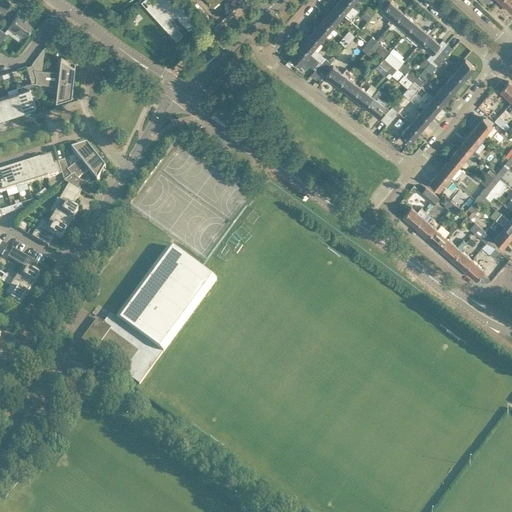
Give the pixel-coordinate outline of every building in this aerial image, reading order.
[(11,2),(8,0),(0,0),(0,15),(1,16),(11,2)] [(177,0),(141,0),(141,1),(146,6),(148,4),(166,24),(171,19),(176,15),(189,29),(195,23),(185,11),(186,10),(177,0)] [(351,17),(360,6),(354,1),(352,0),(339,0),(334,6),(343,14),(344,13),(344,12),(351,17)] [(390,0),(382,10),(391,17),(387,21),(390,24),(389,25),(390,26),(402,11),(390,0)] [(511,10),(511,0),(500,0),(511,11),(511,10)] [(334,6),(323,19),(332,27),(342,15),(343,14),(334,6)] [(375,11),(369,6),(365,10),(371,16),(375,11)] [(8,27),(23,38),(36,20),(21,9),(8,27)] [(361,15),(367,20),(371,16),(365,10),(361,15)] [(391,27),(393,27),(397,23),(407,31),(415,22),(402,11),(390,26),(391,27)] [(334,34),(337,31),(332,27),(323,19),(312,32),(321,40),(322,39),(329,30),(334,34)] [(420,42),(428,33),(416,22),(408,32),(420,42)] [(180,30),(173,36),(176,40),(184,33),(180,30)] [(349,30),(343,36),(349,41),(354,35),(349,30)] [(301,45),(310,52),(320,40),(321,40),(312,32),(301,45)] [(432,52),(440,43),(428,33),(420,42),(432,52)] [(339,41),(345,46),(349,41),(343,36),(339,41)] [(372,37),(362,48),(366,52),(371,46),(376,50),(379,52),(384,57),(391,48),(390,47),(387,50),(372,37)] [(446,42),(436,55),(442,60),(452,48),(446,42)] [(319,60),(310,53),(310,52),(301,45),(290,57),(299,65),(304,59),(313,67),(319,60)] [(366,52),(371,56),(376,50),(371,46),(366,52)] [(37,76),(59,78),(74,80),(75,65),(61,57),(59,71),(42,70),(44,49),(43,48),(32,63),(32,64),(33,64),(37,76)] [(431,59),(424,67),(430,72),(437,64),(438,64),(442,60),(436,55),(432,59),(431,59)] [(391,74),(392,73),(392,74),(397,68),(392,65),(384,57),(379,63),(391,74)] [(330,63),(325,58),(321,62),(327,67),(330,63)] [(403,62),(398,58),(392,65),(397,68),(403,62)] [(459,66),(455,71),(464,79),(475,66),(465,59),(459,66)] [(316,79),(323,72),(327,67),(321,62),(311,74),(316,79)] [(412,81),(413,80),(417,76),(406,67),(407,66),(403,62),(397,68),(404,74),(412,81)] [(33,64),(32,64),(27,65),(32,82),(52,84),(51,90),(57,90),(56,100),(72,95),(74,80),(59,78),(37,76),(33,64)] [(333,65),(326,75),(338,85),(349,71),(346,68),(342,73),(333,65)] [(417,75),(417,76),(413,80),(419,85),(430,72),(424,67),(417,75)] [(401,73),(402,75),(404,74),(397,68),(392,74),(397,78),(401,73)] [(349,77),(352,73),(349,71),(338,85),(352,95),(359,85),(349,77)] [(464,79),(455,71),(445,83),(444,84),(453,91),(464,79)] [(415,90),(419,85),(413,80),(412,81),(409,85),(415,90)] [(500,89),(507,96),(511,100),(511,99),(511,84),(508,81),(500,89)] [(32,82),(17,87),(19,91),(25,110),(36,107),(33,98),(36,97),(37,98),(34,86),(33,87),(32,82)] [(433,96),(442,104),(453,91),(444,84),(433,96)] [(375,91),(369,86),(365,90),(359,85),(352,95),(366,105),(374,93),(378,89),(377,88),(375,91)] [(378,115),(382,110),(385,113),(389,108),(385,105),(390,99),(378,89),(374,93),(366,105),(378,115)] [(19,91),(9,94),(15,113),(25,110),(19,91)] [(442,104),(433,96),(429,93),(420,104),(424,107),(422,109),(431,117),(442,104)] [(15,113),(9,94),(0,96),(0,102),(5,117),(15,113)] [(401,107),(400,105),(395,101),(389,108),(385,113),(381,118),(387,123),(401,107)] [(422,109),(421,110),(411,122),(420,130),(431,117),(422,109)] [(499,114),(494,120),(501,126),(506,121),(499,114)] [(493,125),(483,117),(472,130),(482,138),(482,137),(486,132),(490,136),(496,129),(492,126),(493,125)] [(409,142),(420,130),(411,122),(400,134),(409,142)] [(461,143),(471,151),(477,156),(479,153),(473,148),(481,139),(482,138),(472,130),(461,143)] [(460,164),(461,163),(465,159),(471,163),(477,156),(471,151),(461,143),(451,156),(460,164)] [(64,182),(65,182),(74,175),(96,157),(87,145),(71,150),(80,161),(68,171),(65,160),(58,163),(62,174),(64,182)] [(47,179),(52,177),(62,174),(58,163),(57,163),(58,164),(55,164),(52,156),(41,160),(47,179)] [(451,156),(450,157),(440,169),(449,177),(459,165),(460,164),(451,156)] [(65,182),(69,184),(79,191),(83,185),(78,179),(88,171),(97,182),(105,169),(96,157),(74,175),(65,182)] [(31,163),(37,182),(47,179),(41,160),(31,163)] [(505,171),(507,168),(511,164),(506,160),(496,173),(495,174),(499,178),(503,181),(509,174),(505,171)] [(21,166),(27,185),(37,182),(31,163),(21,166)] [(27,185),(21,166),(10,170),(17,189),(27,185)] [(491,179),(495,174),(496,173),(495,172),(490,168),(480,181),(486,185),(491,179)] [(430,182),(439,189),(449,177),(440,169),(430,182)] [(10,170),(0,173),(7,192),(17,189),(10,170)] [(496,182),(499,178),(495,174),(491,179),(496,182)] [(496,182),(489,191),(496,197),(507,184),(503,181),(499,178),(496,182)] [(63,202),(54,217),(69,225),(78,211),(77,210),(77,211),(71,208),(81,192),(79,191),(69,184),(59,200),(63,202)] [(469,194),(475,199),(479,202),(488,192),(477,184),(469,194)] [(426,186),(421,193),(434,203),(439,197),(426,186)] [(444,205),(449,209),(454,203),(449,199),(444,205)] [(472,212),(477,205),(478,205),(480,202),(479,202),(475,199),(467,208),(472,212)] [(22,204),(23,209),(23,210),(30,207),(33,205),(32,201),(22,204)] [(459,207),(454,203),(449,209),(453,214),(459,207)] [(22,204),(11,208),(13,213),(23,209),(22,204)] [(427,211),(421,206),(417,211),(411,205),(403,214),(415,225),(423,216),(427,211)] [(2,216),(13,213),(11,208),(1,211),(2,216)] [(496,208),(490,214),(504,226),(511,232),(511,216),(510,219),(496,208)] [(431,216),(428,220),(423,216),(415,225),(427,235),(435,226),(438,222),(431,216)] [(60,240),(69,225),(54,217),(49,225),(42,221),(37,229),(32,237),(48,247),(55,236),(60,239),(60,240)] [(461,222),(474,233),(478,228),(465,217),(461,222)] [(447,237),(435,226),(427,235),(440,246),(447,237)] [(494,238),(503,246),(511,235),(511,232),(504,226),(494,238)] [(485,242),(489,238),(478,228),(474,233),(485,242)] [(452,257),(460,248),(466,242),(463,239),(457,246),(448,238),(447,237),(440,246),(452,257)] [(482,247),(483,247),(474,256),(481,262),(489,253),(494,257),(499,251),(495,247),(486,242),(482,247)] [(98,319),(81,341),(95,351),(96,350),(117,365),(115,367),(139,385),(163,353),(164,354),(217,282),(169,247),(116,319),(117,319),(117,320),(110,315),(104,323),(105,324),(105,325),(98,319)] [(452,257),(464,268),(472,259),(460,248),(452,257)] [(8,273),(6,276),(30,291),(39,276),(33,272),(38,264),(17,251),(12,249),(8,257),(24,267),(19,276),(9,270),(8,273)] [(484,269),(472,259),(464,268),(476,278),(481,272),(484,269)] [(486,282),(487,282),(488,281),(489,281),(490,281),(490,280),(481,272),(476,278),(477,279),(479,280),(480,281),(481,281),(483,282),(484,282),(485,282),(486,282)] [(6,276),(2,282),(12,287),(6,296),(21,305),(30,291),(6,276)]
